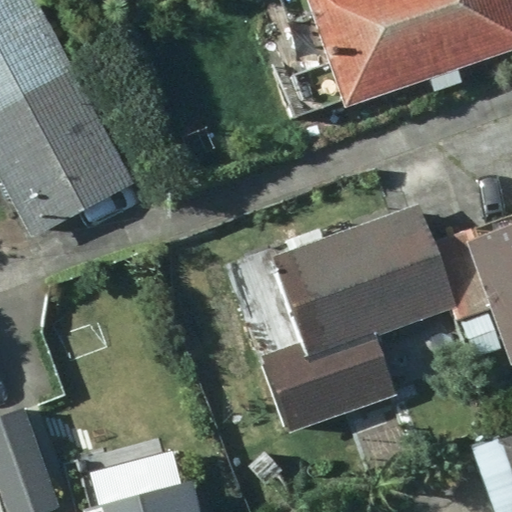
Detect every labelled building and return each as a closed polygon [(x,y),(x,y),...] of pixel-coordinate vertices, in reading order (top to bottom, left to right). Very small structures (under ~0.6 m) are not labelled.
[(0,133),(82,89),(34,0),(9,0),(0,5),(0,133)] [(461,77),(511,59),(511,0),(305,0),(344,107),(347,118),(431,87),(436,102),(466,92),(461,77)] [(136,188),(82,89),(0,133),(0,182),(33,243),(136,188)] [(377,345),(453,317),(462,314),(437,248),(424,210),(273,264),(302,346),(260,361),(290,443),(398,404),(377,345)] [(511,220),(437,248),(462,314),(453,317),(457,328),(493,314),(511,366),(511,220)] [(43,412),(0,425),(0,511),(69,511),(74,511),(43,412)] [(491,511),(511,511),(511,446),(473,460),(491,511)] [(201,511),(197,495),(123,511),(201,511)]
